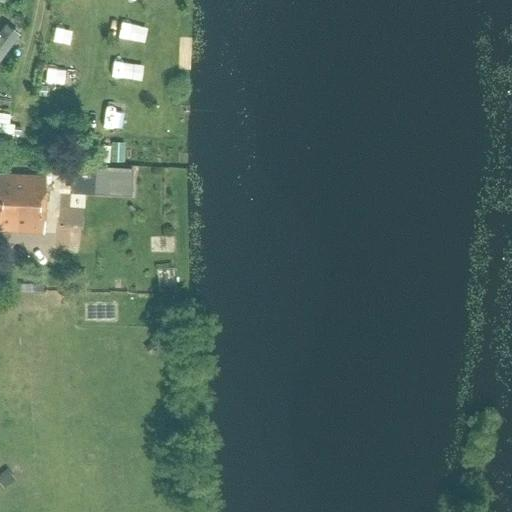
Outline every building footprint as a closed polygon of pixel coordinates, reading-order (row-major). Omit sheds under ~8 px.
[(116,22),(113,42),(126,45),(130,25),(116,22)] [(106,64),(105,79),(133,81),(135,67),(106,64)] [(110,106),(97,107),(99,128),(112,127),(110,106)] [(66,192),(129,195),(130,171),(67,168),(66,192)] [(0,226),(6,226),(5,232),(41,234),(42,220),(43,220),(44,191),(43,191),(44,176),(0,174),(0,226)]
